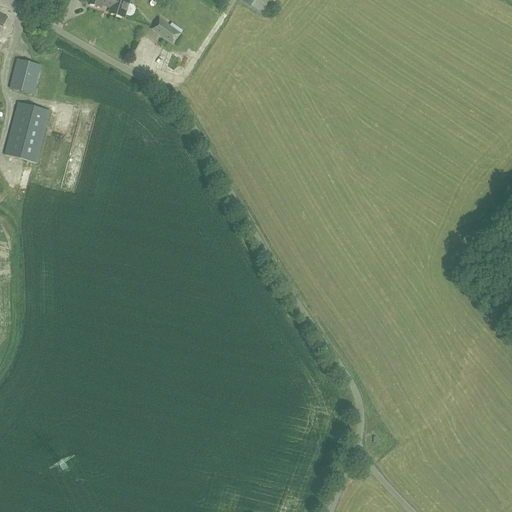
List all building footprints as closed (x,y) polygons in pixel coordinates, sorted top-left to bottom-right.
[(133,6),(129,5),(130,0),(114,0),(112,5),(110,13),(125,18),(126,15),(130,16),(132,16),(134,14),(136,10),(135,8),(133,6)] [(276,0),(238,0),(238,1),(264,17),(273,3),(274,4),(276,0)] [(0,35),(8,18),(0,13),(0,35)] [(160,20),(153,30),(173,44),(180,34),(160,20)] [(34,95),(41,65),(17,59),(10,89),(34,95)] [(37,164),(51,111),(18,103),(4,155),(37,164)]
